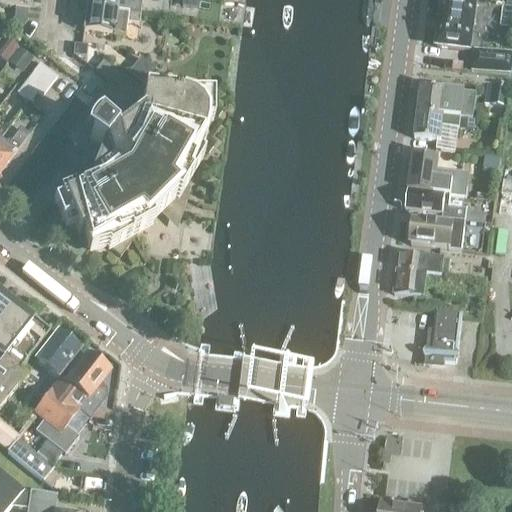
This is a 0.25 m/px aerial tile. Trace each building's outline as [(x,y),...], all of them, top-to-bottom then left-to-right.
[(29,0),(0,0),(0,6),(15,9),(14,19),(7,27),(17,36),(26,25),(28,10),(29,0)] [(118,0),(88,0),(87,9),(117,13),(118,0)] [(182,0),(181,8),(198,11),(199,0),(182,0)] [(469,53),(476,5),(443,1),(437,49),(469,53)] [(511,25),(511,7),(503,7),(502,25),(511,25)] [(117,13),(87,9),(84,33),(114,37),(126,39),(127,26),(138,27),(139,16),(116,13),(117,13)] [(7,39),(0,47),(0,57),(7,63),(19,48),(7,39)] [(87,48),(74,46),(73,57),(86,59),(87,48)] [(20,49),(9,64),(22,75),(34,60),(20,49)] [(511,68),(511,56),(474,52),(472,72),(511,77),(511,68)] [(140,60),(127,75),(141,86),(154,71),(140,59),(140,60)] [(104,61),(95,72),(109,83),(66,139),(87,155),(82,161),(85,189),(51,203),(64,232),(74,228),(76,233),(79,232),(87,253),(106,248),(108,251),(109,250),(121,258),(142,231),(153,224),(151,221),(165,208),(180,219),(184,190),(205,155),(203,153),(211,119),(215,119),(215,92),(181,92),(180,96),(173,95),(174,87),(145,83),(144,92),(104,61)] [(15,94),(28,104),(36,95),(35,94),(51,74),(38,65),(15,94)] [(56,79),(51,74),(35,94),(36,95),(41,99),(56,79)] [(511,84),(497,81),(493,102),(508,105),(511,87),(511,84)] [(421,89),(418,116),(460,121),(474,123),(478,97),(421,89)] [(460,121),(418,116),(415,140),(441,143),(442,130),(458,132),(460,121)] [(0,144),(0,175),(15,156),(29,138),(19,130),(6,148),(0,144)] [(413,156),(409,193),(450,198),(466,200),(470,176),(438,172),(439,159),(413,156)] [(511,215),(511,171),(505,170),(499,214),(511,215)] [(450,198),(409,193),(406,216),(465,224),(466,216),(458,215),(458,211),(449,209),(449,204),(443,203),(444,198),(450,199),(450,198)] [(465,224),(406,216),(402,245),(459,252),(462,225),(465,225),(465,224)] [(399,256),(397,274),(448,280),(450,262),(399,256)] [(448,280),(397,274),(394,297),(419,300),(421,288),(430,289),(429,294),(445,297),(448,280)] [(0,324),(13,307),(0,297),(0,324)] [(0,357),(3,360),(34,320),(33,319),(32,321),(13,307),(0,324),(0,357)] [(435,313),(435,314),(429,364),(456,367),(462,316),(435,313)] [(34,320),(3,360),(4,360),(0,365),(0,410),(26,377),(20,372),(49,335),(45,332),(34,320)] [(79,355),(77,353),(76,350),(71,346),(68,346),(57,338),(36,365),(58,382),(79,355)] [(78,411),(86,401),(88,402),(109,375),(89,359),(67,387),(60,381),(33,416),(43,423),(35,433),(65,456),(79,439),(66,429),(79,412),(78,411)] [(232,402),(219,401),(218,410),(231,411),(232,402)] [(19,438),(0,423),(0,447),(7,453),(19,438)] [(43,484),(54,471),(18,441),(7,454),(43,484)] [(29,493),(28,496),(0,472),(0,511),(9,511),(12,509),(26,511),(52,511),(55,497),(29,493)]
